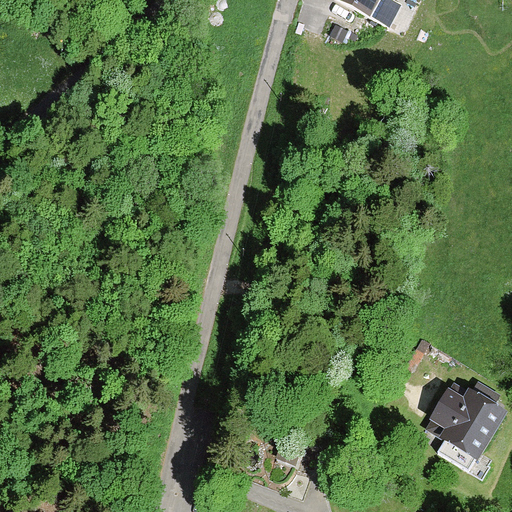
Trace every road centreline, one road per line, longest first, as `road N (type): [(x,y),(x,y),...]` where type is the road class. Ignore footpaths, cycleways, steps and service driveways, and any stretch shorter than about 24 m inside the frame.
road 1 (unclassified): [(162,511),(289,0)]
road 2 (unclassified): [(171,0),(0,159)]
